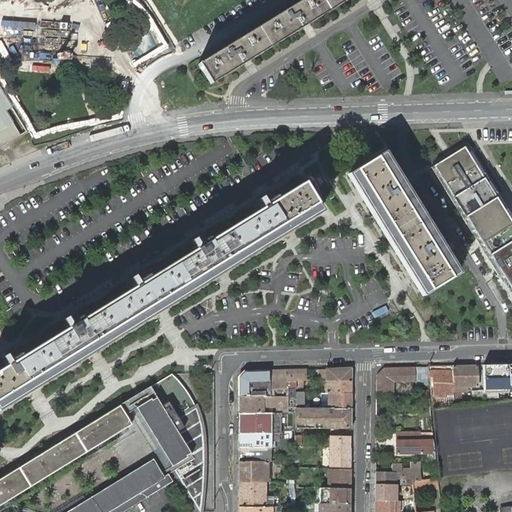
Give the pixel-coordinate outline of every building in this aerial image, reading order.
[(302,0),(257,28),(270,48),(304,28),(329,12),(321,0),(302,0)] [(321,0),(329,12),(348,0),(321,0)] [(270,48),(257,28),(239,39),(198,64),(210,85),(270,48)] [(0,147),(26,131),(0,89),(0,147)] [(511,219),(467,146),(431,167),(511,298),(511,219)] [(384,152),(348,175),(422,295),(459,273),(384,152)] [(0,369),(0,409),(320,212),(302,183),(276,199),(261,208),(209,241),(194,250),(148,278),(134,287),(81,319),(67,328),(22,356),(6,366),(0,369)] [(272,194),(258,203),(261,208),(276,199),(272,194)] [(206,236),(191,245),(194,250),(209,241),(206,236)] [(145,273),(131,282),(134,287),(148,278),(145,273)] [(78,314),(63,323),(67,328),(81,319),(78,314)] [(18,351),(3,360),(6,366),(22,356),(18,351)] [(507,364),(482,365),(484,391),(508,389),(508,385),(507,364)] [(454,392),(460,392),(467,392),(467,386),(477,386),(476,365),(453,366),(453,386),(454,392)] [(433,378),(434,395),(429,395),(430,400),(430,408),(444,406),(454,406),(454,400),(454,392),(453,386),(453,366),(448,366),(428,367),(429,378),(433,378)] [(377,375),(377,394),(394,394),(394,382),(416,381),(415,367),(384,368),(377,375)] [(428,367),(415,367),(416,381),(416,384),(429,384),(429,378),(428,367)] [(327,380),(351,381),(351,368),(327,369),(319,369),(319,380),(327,380)] [(269,371),(270,396),(288,396),(287,406),(294,406),(295,406),(295,396),(296,393),(296,380),(296,370),(269,371)] [(305,370),(296,370),(296,380),(302,380),(305,380),(305,370)] [(239,377),(239,396),(270,396),(269,371),(244,372),(239,377)] [(140,393),(119,405),(125,415),(129,412),(136,408),(172,466),(174,470),(199,511),(200,511),(203,499),(204,485),(205,460),(205,451),(204,444),(204,443),(203,436),(202,428),(200,418),(195,405),(182,384),(178,380),(172,374),(140,393)] [(329,393),(351,393),(351,381),(327,380),(326,393),(329,393)] [(508,389),(484,391),(484,398),(497,397),(497,393),(508,392),(508,389)] [(472,391),(473,404),(481,403),(484,402),(484,398),(484,396),(484,391),(472,391)] [(301,393),(296,393),(295,396),(295,406),(294,406),(294,408),(301,408),(301,406),(303,405),(302,393),(301,393)] [(329,409),(351,409),(351,393),(329,393),(329,397),(325,397),(325,409),(329,409)] [(270,396),(239,396),(238,413),(250,413),(256,413),(262,413),(262,406),(281,406),(281,412),(287,412),(287,406),(288,396),(270,396)] [(0,505),(2,504),(4,503),(5,504),(11,501),(14,499),(13,498),(131,425),(125,415),(119,405),(111,411),(98,418),(75,433),(73,431),(17,465),(19,468),(0,478),(0,505)] [(172,466),(136,408),(129,412),(165,471),(172,466)] [(301,408),(294,408),(294,412),(295,428),(351,428),(351,409),(329,409),(325,409),(310,408),(307,408),(301,408)] [(250,413),(238,413),(239,434),(272,433),(277,433),(277,413),(250,413)] [(272,433),(239,434),(239,448),(248,448),(269,447),(271,448),(272,433)] [(431,453),(431,461),(435,461),(434,452),(433,452),(432,446),(432,441),(419,441),(419,433),(396,433),(396,441),(396,453),(431,453)] [(239,448),(239,461),(252,461),(268,462),(271,462),(271,448),(269,447),(248,448),(239,448)] [(329,462),(329,468),(350,469),(350,448),(347,448),(329,448),(329,454),(324,454),(324,462),(329,462)] [(123,511),(173,482),(168,474),(174,470),(172,466),(165,471),(162,473),(153,459),(119,480),(67,511),(123,511)] [(239,461),(238,482),(266,482),(270,482),(271,473),(271,462),(268,462),(252,461),(239,461)] [(381,472),(375,472),(375,485),(396,484),(412,484),(412,481),(420,480),(420,470),(420,461),(411,461),(411,470),(402,470),(402,465),(392,464),(392,466),(388,465),(388,469),(381,469),(381,472)] [(350,469),(329,468),(328,488),(329,488),(337,488),(346,489),(350,488),(350,469)] [(420,480),(412,481),(412,484),(413,491),(438,488),(437,478),(430,479),(420,480)] [(266,482),(238,482),(239,507),(266,507),(274,507),(273,497),(266,496),(266,487),(276,487),(277,483),(270,482),(266,482)] [(396,500),(396,497),(396,484),(375,485),(375,500),(396,500)] [(328,488),(324,488),(323,496),(319,496),(319,503),(321,503),(350,504),(350,488),(346,489),(337,488),(329,488),(328,488)] [(396,500),(375,500),(374,511),(403,511),(403,500),(396,500)] [(35,511),(11,501),(5,504),(4,503),(2,504),(18,511),(35,511)] [(323,511),(349,511),(350,504),(321,503),(321,507),(323,507),(323,511)]
